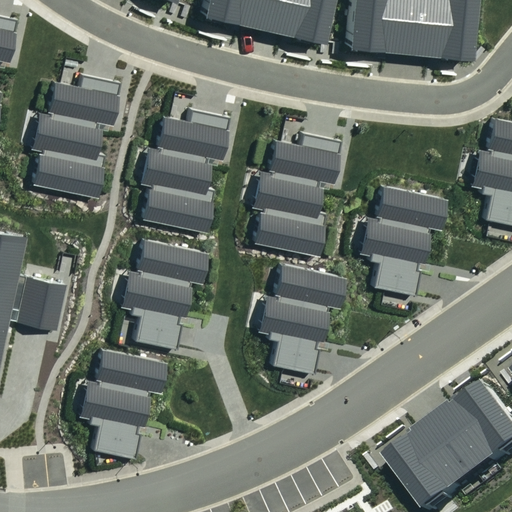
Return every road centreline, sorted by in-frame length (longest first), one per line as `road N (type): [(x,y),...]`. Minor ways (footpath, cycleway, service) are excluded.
road 1 (residential): [(511,293),(280,447),(217,475),(53,511)]
road 2 (residential): [(511,51),(476,90),(456,97),(365,92),(158,46),(66,0)]
